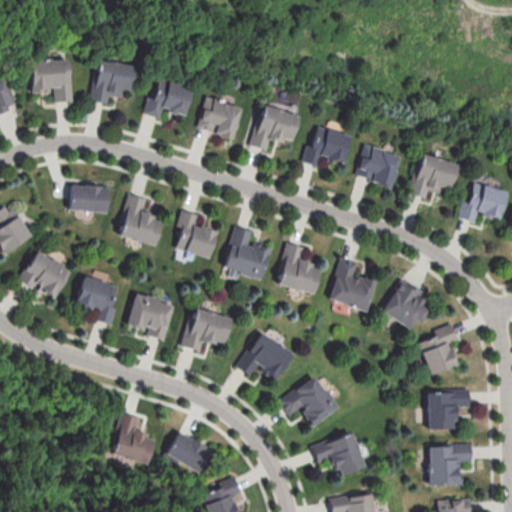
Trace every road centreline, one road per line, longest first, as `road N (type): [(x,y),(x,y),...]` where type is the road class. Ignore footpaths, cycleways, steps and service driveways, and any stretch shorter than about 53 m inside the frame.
road 1 (residential): [(0,158),(52,142),(113,146),(399,233),(449,260),(491,309),(503,345),(511,511)]
road 2 (residential): [(288,511),(275,467),(216,405),(52,352),(0,321)]
